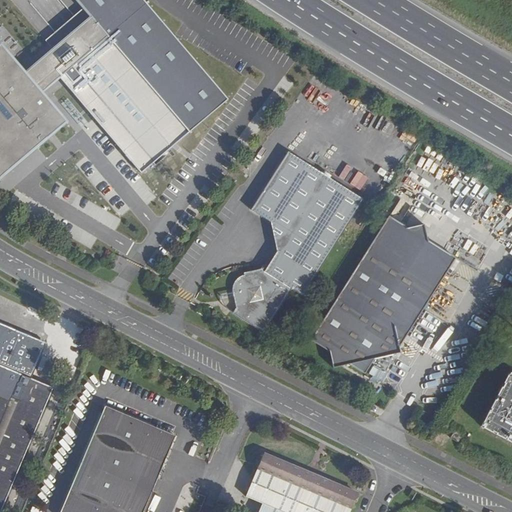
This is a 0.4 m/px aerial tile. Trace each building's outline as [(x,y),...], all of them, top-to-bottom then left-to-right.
[(76,0),(88,16),(27,71),(0,42),(0,179),(67,121),(43,91),(60,76),(141,174),(229,102),(144,0),(76,0)] [(364,205),(290,154),(252,212),(272,226),(277,255),(266,273),(265,274),(247,277),(242,280),(239,282),(236,285),(234,288),(234,291),(233,295),(234,299),(235,303),(236,306),(236,309),(236,312),(235,316),(264,335),(293,292),(303,299),(364,205)] [(349,184),(359,191),(368,178),(357,171),(349,184)] [(456,264),(427,246),(407,235),(388,223),(310,347),(330,359),(347,369),(362,378),(371,365),(398,359),(399,357),(398,353),(456,264)] [(407,235),(427,246),(423,232),(407,235)] [(45,345),(0,326),(0,510),(51,390),(30,381),(45,345)] [(333,373),(347,369),(330,359),(333,373)] [(368,373),(378,380),(383,371),(373,365),(368,373)] [(511,380),(484,431),(511,446),(511,380)] [(59,511),(144,511),(176,437),(104,407),(59,511)] [(461,437),(454,433),(450,439),(458,443),(461,437)] [(349,511),(357,495),(265,455),(247,497),(264,504),(260,511),(349,511)]
